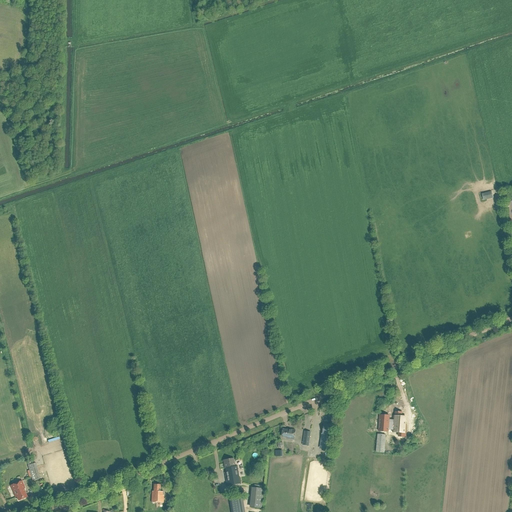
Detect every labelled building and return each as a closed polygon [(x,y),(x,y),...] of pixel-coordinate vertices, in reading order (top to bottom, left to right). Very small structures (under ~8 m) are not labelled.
[(491,192),(482,194),(483,200),(493,198),(491,192)] [(388,432),(388,428),(399,428),(399,436),(405,437),(406,425),(405,425),(405,418),(401,418),(402,412),(396,412),(395,416),(394,416),(393,424),(388,424),(389,416),(380,415),(379,431),(388,432)] [(330,450),(333,426),(324,425),(321,449),(330,450)] [(286,437),(286,438),(294,439),(295,430),(290,429),(290,430),(283,429),(282,437),(286,437)] [(378,434),(376,452),(384,453),(386,435),(378,434)] [(320,453),(320,435),(313,435),(312,452),(320,453)] [(235,467),(234,459),(223,461),(225,468),(226,468),(226,472),(225,472),(227,486),(239,484),(237,467),(235,467)] [(219,491),(227,490),(222,463),(215,464),(219,488),(218,488),(219,491)] [(30,482),(32,481),(33,481),(34,480),(38,479),(35,468),(34,464),(29,465),(28,465),(26,466),(27,471),(30,482)] [(27,497),(23,488),(25,488),(22,481),(10,485),(15,497),(17,496),(18,500),(27,497)] [(163,503),(164,495),(162,495),(163,492),(160,492),(160,485),(154,484),(153,491),(152,491),(151,502),(163,503)] [(263,489),(261,489),(261,486),(254,485),(254,488),(253,488),(251,507),(261,508),(263,489)] [(241,511),(239,497),(229,499),(231,511),(241,511)]
